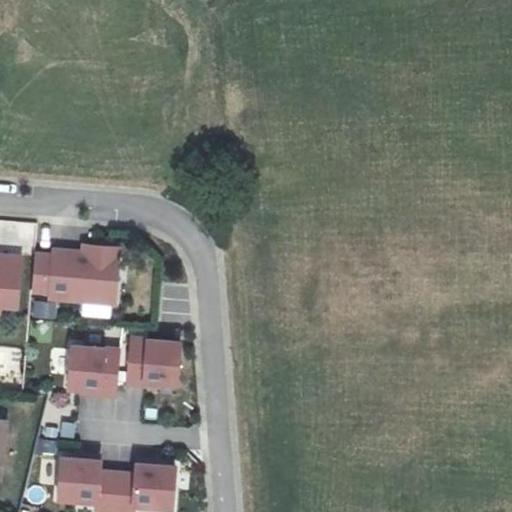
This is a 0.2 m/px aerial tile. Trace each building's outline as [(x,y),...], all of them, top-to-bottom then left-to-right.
[(93,252),(93,244),(86,244),(85,251),(93,252)] [(108,287),(110,272),(119,273),(120,254),(93,252),(85,251),(55,248),(55,254),(37,252),(32,302),(35,302),(57,304),(115,310),(117,293),(108,287)] [(19,305),(23,255),(0,253),(0,313),(1,314),(2,303),(19,305)] [(56,318),(57,304),(35,302),(33,316),(56,318)] [(178,384),(182,342),(133,338),(129,383),(146,385),(146,381),(178,384)] [(118,395),(122,350),(73,345),(69,387),(101,390),(101,394),(118,395)] [(12,428),(0,425),(0,485),(2,486),(12,428)] [(110,511),(114,511),(118,472),(100,471),(101,460),(83,458),(62,457),(58,497),(96,501),(95,511),(110,511)] [(172,508),(176,467),(155,465),(137,463),(136,474),(118,472),(114,511),(134,511),(135,504),(172,508)]
